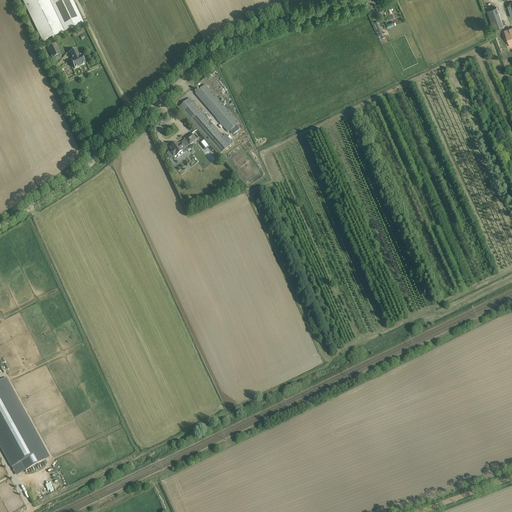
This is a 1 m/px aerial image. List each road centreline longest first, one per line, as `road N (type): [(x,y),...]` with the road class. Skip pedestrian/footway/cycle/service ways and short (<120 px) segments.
road 1 (track): [(32,511),(511,271)]
road 2 (unclassified): [(0,226),(62,189),(224,46),(352,0)]
road 3 (unknown): [(95,160),(20,0)]
road 4 (unknown): [(77,0),(142,116)]
